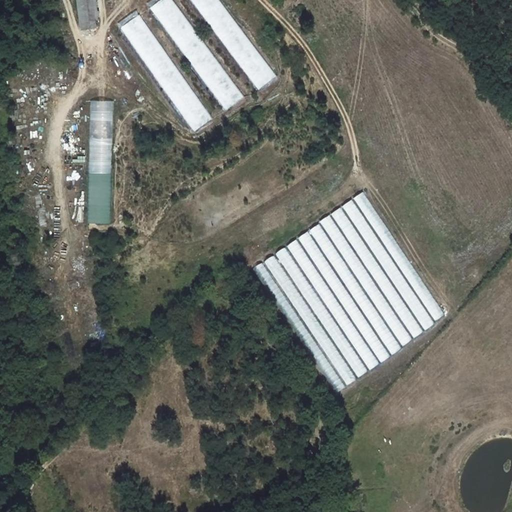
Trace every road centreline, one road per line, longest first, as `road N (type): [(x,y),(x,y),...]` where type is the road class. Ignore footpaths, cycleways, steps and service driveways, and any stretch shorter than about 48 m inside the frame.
road 1 (track): [(261,0),(318,66),(354,142),(358,177),(252,259)]
road 2 (track): [(405,0),(454,44),(511,122)]
road 3 (track): [(358,177),(446,302)]
